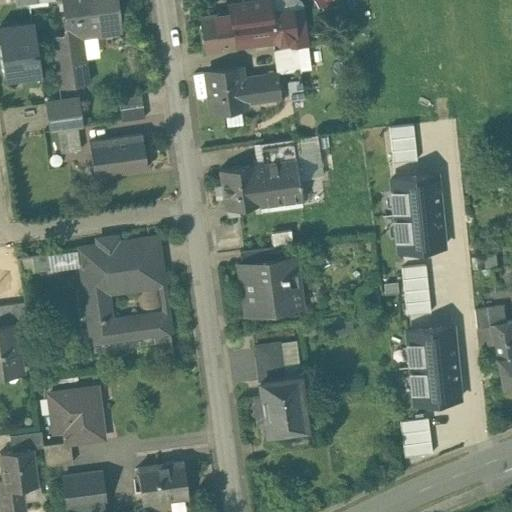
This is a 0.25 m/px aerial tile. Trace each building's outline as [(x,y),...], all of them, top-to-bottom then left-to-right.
[(61,0),(64,19),(62,19),(64,33),(65,35),(81,33),(80,26),(83,26),(83,27),(84,27),(85,38),(121,33),(116,0),(61,0)] [(290,9),(270,11),(268,0),(251,0),(229,3),(230,11),(234,42),(236,42),(273,37),(279,41),(286,40),(290,34),(294,34),(290,9)] [(230,11),(198,16),(203,51),(236,47),(236,42),(234,42),(230,11)] [(33,22),(0,26),(0,50),(3,72),(39,67),(33,22)] [(64,33),(52,35),(59,86),(88,82),(81,38),(85,38),(84,27),(83,27),(83,26),(80,26),(81,33),(65,35),(64,33)] [(295,47),(273,50),(276,72),(277,71),(277,73),(299,70),(295,47)] [(240,66),(206,71),(211,111),(245,106),(245,103),(241,76),(240,66)] [(276,72),(241,76),(245,103),(280,98),(277,73),(277,71),(276,72)] [(141,93),(118,97),(119,108),(142,105),(141,93)] [(78,96),(44,101),(48,129),(82,125),(78,96)] [(142,105),(119,108),(121,120),(144,117),(142,105)] [(413,124),(389,127),(391,138),(414,136),(413,124)] [(76,127),(58,129),(61,151),(79,149),(76,127)] [(141,133),(88,141),(93,175),(146,167),(141,133)] [(416,147),(414,136),(391,138),(392,150),(416,147)] [(293,138),(259,143),(262,163),(296,158),(293,138)] [(416,147),(392,150),(393,162),(417,159),(416,147)] [(262,163),(255,164),(258,185),(299,179),(296,158),(262,163)] [(255,164),(219,169),(221,184),(222,191),(224,208),(260,203),(258,185),(255,164)] [(436,173),(390,178),(398,251),(444,246),(436,173)] [(299,179),(258,185),(260,203),(261,211),(302,205),(301,198),(299,183),(300,183),(300,179),(299,179)] [(79,247),(81,266),(92,342),(169,331),(156,236),(79,247)] [(284,244),(239,250),(241,262),(286,256),(284,244)] [(79,247),(51,251),(53,266),(51,267),(51,270),(81,266),(79,247)] [(51,251),(32,254),(34,269),(51,267),(53,266),(51,251)] [(241,262),(238,263),(245,313),(301,306),(294,255),(286,256),(241,262)] [(425,265),(402,267),(403,278),(427,276),(425,265)] [(428,288),(427,276),(403,278),(404,290),(428,288)] [(428,288),(404,290),(406,302),(429,300),(428,288)] [(430,312),(429,300),(406,302),(407,314),(430,312)] [(24,301),(0,303),(0,319),(25,316),(24,301)] [(504,305),(475,309),(476,326),(506,321),(504,305)] [(511,319),(506,321),(476,326),(478,346),(495,344),(503,390),(511,388),(511,319)] [(14,322),(0,323),(0,368),(18,366),(18,372),(20,372),(14,322)] [(452,325),(406,330),(413,403),(459,398),(452,325)] [(308,374),(283,377),(278,342),(254,344),(260,393),(253,394),(254,399),(251,403),(255,406),(252,410),(256,413),(257,418),(264,418),(266,431),(279,430),(287,437),(293,428),(306,426),(302,393),(310,392),(308,374)] [(96,386),(48,392),(51,415),(62,414),(65,440),(66,441),(69,441),(102,436),(96,386)] [(427,418),(400,421),(402,433),(429,429),(427,418)] [(430,441),(429,429),(402,433),(404,445),(430,441)] [(40,430),(9,434),(11,450),(31,447),(42,446),(42,444),(40,430)] [(65,440),(42,444),(42,446),(43,445),(45,465),(72,461),(69,441),(66,441),(65,440)] [(430,441),(404,445),(405,456),(432,453),(430,441)] [(11,450),(0,451),(0,454),(3,479),(0,479),(0,499),(1,511),(21,511),(25,511),(22,487),(36,485),(31,447),(11,450)] [(183,459),(137,465),(141,501),(187,495),(183,459)] [(101,470),(61,476),(65,506),(105,501),(101,470)]
